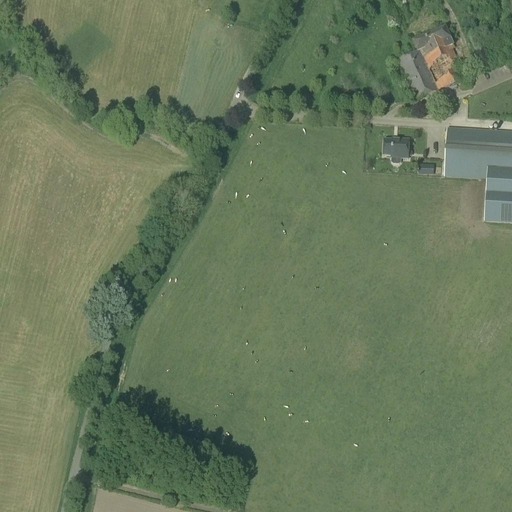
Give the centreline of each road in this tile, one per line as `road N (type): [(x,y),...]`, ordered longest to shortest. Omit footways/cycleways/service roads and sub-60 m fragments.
road 1 (unclassified): [(58,511),(117,301),(284,0)]
road 2 (unknown): [(66,477),(207,511)]
